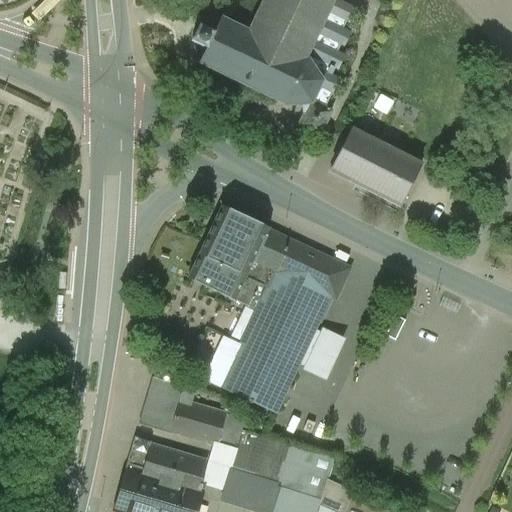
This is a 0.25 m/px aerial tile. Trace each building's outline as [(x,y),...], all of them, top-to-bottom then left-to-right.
[(262,0),(247,32),(220,19),(214,33),(198,26),(190,42),(205,49),(199,64),(237,83),(233,91),(242,96),(247,87),(285,106),(301,104),(302,113),(304,113),(297,126),(319,137),(332,111),(324,107),(331,93),(332,93),(339,80),(331,76),(335,69),(338,71),(345,56),(337,52),(340,45),(343,47),(350,32),(343,29),(346,22),(349,24),(356,9),(337,0),(262,0)] [(419,166),(350,131),(329,171),(399,206),(419,166)] [(268,229),(221,207),(186,279),(234,302),(267,230),(268,229)] [(344,267),(267,230),(234,302),(245,307),(229,341),(222,337),(202,380),(247,401),(247,403),(250,405),(251,403),(275,414),(300,359),(312,335),(344,267)] [(10,276),(0,273),(0,298),(2,300),(10,276)] [(404,321),(394,316),(385,336),(395,341),(404,321)] [(342,341),(323,332),(320,339),(312,335),(300,359),(308,363),(305,370),(324,379),(342,341)] [(183,387),(156,379),(155,383),(153,382),(149,395),(150,395),(142,423),(142,424),(237,452),(243,431),(244,431),(247,422),(225,415),(226,414),(191,404),(195,391),(195,392),(183,388),(183,387)] [(244,431),(243,431),(237,452),(232,469),(232,470),(254,476),(250,489),(244,509),(254,511),(268,511),(276,487),(298,493),(292,511),(316,511),(318,506),(326,480),(333,458),(244,431)] [(199,459),(150,444),(141,474),(128,470),(115,511),(119,511),(194,511),(199,496),(197,496),(199,490),(201,490),(202,486),(200,485),(205,467),(197,465),(199,459)] [(254,476),(232,470),(232,469),(229,468),(225,482),(250,489),(254,476)] [(344,511),(353,492),(326,480),(318,506),(331,511),(344,511)]
